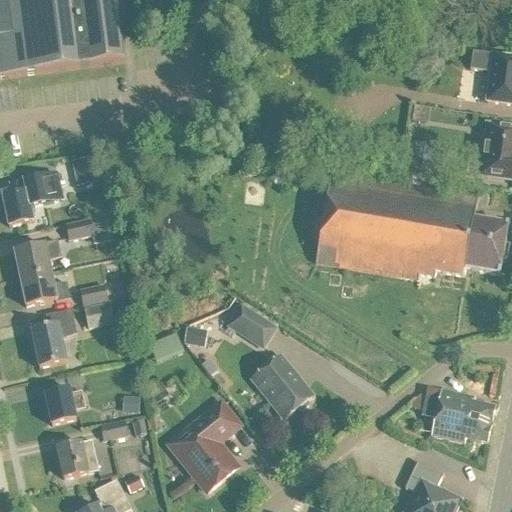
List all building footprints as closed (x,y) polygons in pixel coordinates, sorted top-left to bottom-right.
[(0,0),(0,82),(125,66),(115,0),(0,0)] [(511,0),(475,0),(475,7),(511,11),(511,0)] [(511,61),(472,56),(470,74),(490,77),(486,107),(511,110),(511,61)] [(427,128),(430,113),(414,110),(411,125),(427,128)] [(335,155),(338,127),(319,125),(316,152),(335,155)] [(511,183),(511,130),(486,127),(481,161),(470,160),(467,178),(511,183)] [(411,171),(431,174),(435,149),(415,146),(411,171)] [(92,161),(72,166),(78,191),(98,186),(92,161)] [(499,278),(507,229),(473,224),(477,201),(331,177),(315,267),(416,284),(417,278),(433,280),(434,275),(463,280),(464,272),(499,278)] [(57,179),(47,181),(18,187),(21,198),(3,201),(9,230),(33,225),(30,210),(62,203),(57,179)] [(90,224),(66,230),(70,246),(94,241),(90,224)] [(14,255),(20,283),(52,276),(49,263),(62,260),(58,243),(44,246),(45,248),(14,255)] [(54,288),(52,276),(20,283),(27,310),(56,304),(56,306),(71,303),(67,285),(54,288)] [(105,290),(80,296),(84,312),(109,307),(105,290)] [(110,308),(84,313),(89,334),(114,329),(110,308)] [(228,331),(264,354),(277,332),(241,309),(228,331)] [(62,343),(77,337),(72,314),(47,320),(49,331),(32,335),(40,372),(67,367),(62,343)] [(204,352),(207,335),(186,332),(184,349),(204,352)] [(149,365),(161,360),(156,347),(144,353),(149,365)] [(279,361),(253,382),(270,404),(269,406),(276,415),(279,415),(285,422),(298,413),(302,414),(308,409),(308,405),(312,401),(279,361)] [(486,448),(494,411),(473,407),(474,401),(441,394),(441,395),(427,392),(422,419),(435,421),(431,441),(464,448),(465,444),(486,448)] [(75,415),(86,412),(82,395),(71,398),(70,393),(46,398),(52,429),(77,424),(75,415)] [(239,430),(221,408),(188,435),(193,441),(178,453),(190,468),(185,472),(194,483),(196,482),(208,497),(225,483),(224,482),(237,472),(218,448),(239,430)] [(135,441),(146,439),(143,425),(132,427),(135,441)] [(125,427),(101,432),(104,447),(128,442),(125,427)] [(65,482),(99,474),(92,444),(58,452),(65,482)] [(461,511),(465,504),(439,491),(445,480),(420,467),(408,492),(414,495),(405,511),(461,511)] [(131,499),(144,492),(137,479),(124,486),(131,499)] [(130,511),(117,486),(95,497),(101,509),(95,511),(130,511)]
